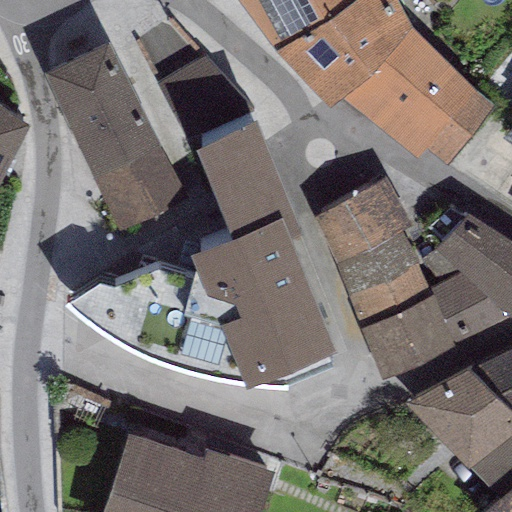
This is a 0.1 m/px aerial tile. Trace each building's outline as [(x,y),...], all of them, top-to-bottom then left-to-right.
[(249,0),(274,30),(324,0),(249,0)] [(411,13),(403,0),(324,0),(274,30),(327,87),(337,80),(411,13)] [(491,95),(411,13),(337,80),(439,160),(491,95)] [(110,23),(44,54),(94,159),(87,162),(116,222),(185,189),(156,128),(160,127),(110,23)] [(189,133),(201,129),(195,115),(246,94),(203,51),(158,76),(189,133)] [(0,158),(32,105),(0,85),(0,158)] [(246,94),(195,115),(201,129),(230,202),(189,219),(244,354),(335,317),(290,209),(301,204),(255,91),(246,94)] [(511,111),(503,123),(511,129),(511,111)] [(387,167),(309,203),(331,250),(400,218),(409,214),(387,167)] [(511,303),(511,226),(467,196),(433,232),(440,239),(417,253),(430,281),(455,334),(457,341),(511,314),(511,306),(511,304),(511,303)] [(400,218),(331,250),(348,285),(417,253),(400,218)] [(417,253),(348,285),(361,314),(430,281),(417,253)] [(430,281),(361,314),(386,366),(455,334),(430,281)] [(511,338),(472,355),(511,391),(511,338)] [(468,351),(405,384),(497,483),(511,471),(511,391),(472,355),(468,351)] [(201,441),(126,416),(93,511),(253,511),(273,454),(204,431),(201,441)] [(511,511),(511,471),(497,483),(470,510),(472,511),(511,511)]
